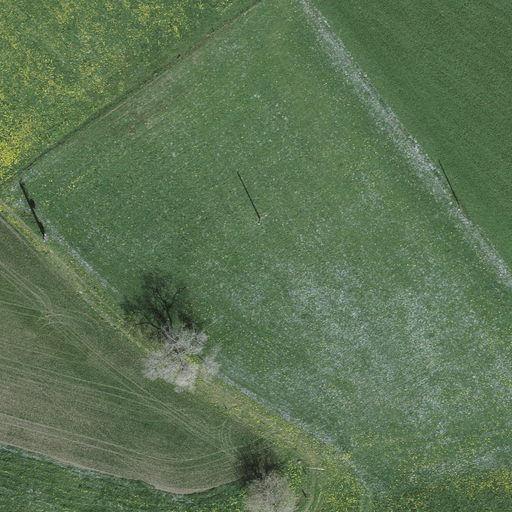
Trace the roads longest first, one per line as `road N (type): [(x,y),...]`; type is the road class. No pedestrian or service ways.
road 1 (track): [(0,209),(130,329),(303,445),(317,473),(305,511)]
road 2 (track): [(511,257),(322,0)]
